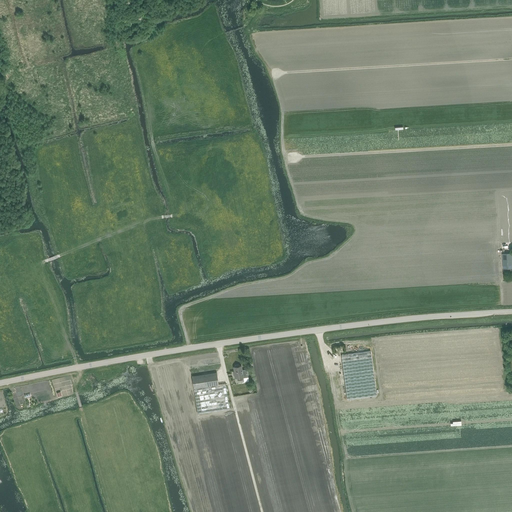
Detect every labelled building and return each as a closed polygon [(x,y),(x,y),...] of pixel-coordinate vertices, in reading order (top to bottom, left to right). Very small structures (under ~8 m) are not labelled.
[(511,252),(502,254),(503,268),(511,267),(511,252)] [(341,355),(347,400),(377,396),(371,351),(341,355)] [(234,373),(235,378),(237,378),(237,380),(238,381),(243,380),(243,379),(243,378),(248,377),(247,369),(242,370),(241,366),(239,366),(239,365),(238,365),(236,365),(235,366),(235,367),(234,367),(235,373),(234,373)] [(217,372),(192,376),(194,388),(219,384),(217,372)] [(219,384),(194,388),(198,414),(229,409),(226,383),(219,384)]
